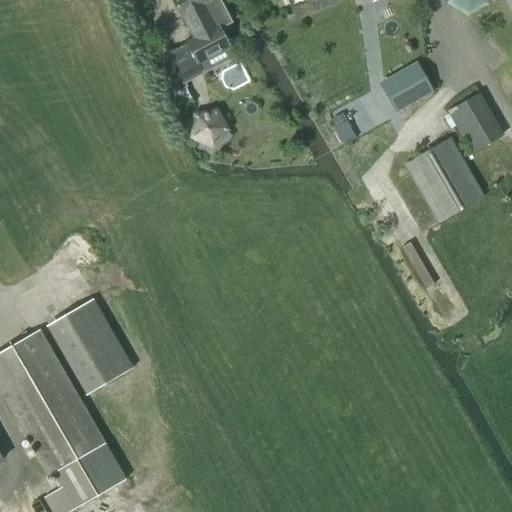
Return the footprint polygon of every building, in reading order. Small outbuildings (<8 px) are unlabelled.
[(205,0),(173,0),(180,13),(183,12),(196,39),(187,43),(197,61),(228,45),(218,26),(214,28),(201,3),(205,0)] [(466,16),(486,4),(486,0),(445,0),(446,5),(466,16)] [(511,0),(503,0),(511,15),(511,0)] [(511,107),(511,59),(491,71),(507,98),(511,107)] [(399,109),(432,91),(416,63),(383,82),(399,109)] [(440,222),(485,195),(450,137),(405,163),(440,222)] [(133,368),(93,299),(46,325),(87,394),(133,368)] [(0,388),(51,476),(55,474),(62,487),(44,497),(52,511),(68,511),(126,479),(106,444),(105,445),(38,330),(0,352),(0,388)]
